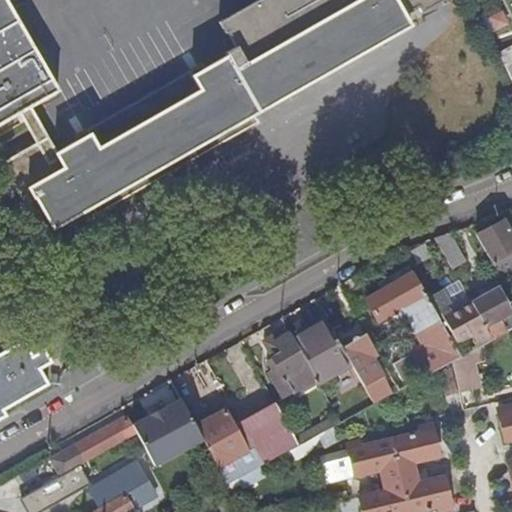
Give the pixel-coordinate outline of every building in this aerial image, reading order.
[(0,0),(0,122),(16,113),(33,144),(0,163),(0,164),(42,234),(90,206),(94,213),(101,210),(96,203),(244,118),(248,126),(255,122),(250,115),(407,25),(402,17),(417,8),(419,13),(441,0),(255,0),(216,22),(222,33),(224,32),(233,47),(222,53),(224,55),(189,75),(187,73),(85,132),(86,134),(54,152),(28,107),(56,92),(55,89),(51,82),(4,0),(3,0),(0,0)] [(96,203),(101,210),(248,126),(244,118),(96,203)] [(486,222),(471,229),(500,279),(511,272),(511,253),(510,250),(511,248),(511,237),(502,219),(489,227),(486,222)] [(448,232),(433,237),(450,269),(464,261),(448,232)] [(410,272),(406,266),(375,284),(378,290),(410,272)] [(449,362),(458,357),(410,272),(378,290),(362,300),(375,322),(400,307),(420,344),(408,351),(423,377),(449,362)] [(482,326),(491,339),(492,339),(506,332),(497,319),(511,311),(497,287),(496,287),(491,290),(469,303),(482,326)] [(469,335),(476,347),(491,339),(482,326),(469,303),(449,314),(443,317),(442,318),(455,342),(469,335)] [(440,312),(443,317),(449,314),(447,309),(440,312)] [(315,380),(347,362),(339,347),(330,330),(323,319),(291,337),(315,380)] [(263,341),(266,347),(271,356),(266,360),(271,369),(266,371),(280,396),(291,391),(293,395),(316,382),(315,380),(291,337),(284,324),(269,332),(270,334),(263,341)] [(354,336),(353,335),(351,336),(350,337),(349,339),(350,341),(339,347),(347,362),(372,405),(391,394),(370,356),(376,353),(364,332),(356,337),(354,336)] [(0,411),(30,394),(22,381),(33,374),(31,372),(35,370),(48,362),(40,350),(28,356),(19,342),(0,353),(0,419),(4,417),(0,411)] [(469,351),(471,358),(479,356),(476,347),(469,351)] [(449,362),(457,394),(478,389),(471,358),(469,351),(458,357),(449,362)] [(22,381),(30,394),(44,385),(35,370),(31,372),(33,374),(22,381)] [(146,415),(130,424),(153,465),(201,439),(195,428),(195,427),(180,399),(179,397),(162,406),(146,415)] [(143,409),(146,415),(162,406),(159,400),(143,409)] [(238,421),(262,464),(312,436),(308,429),(293,437),(273,401),(238,421)] [(205,445),(225,483),(262,464),(238,421),(235,422),(228,409),(195,427),(195,428),(201,439),(205,445)] [(511,409),(497,413),(503,442),(511,439),(511,460),(508,461),(511,477),(511,409)] [(322,421),(326,428),(338,422),(334,414),(322,421)] [(4,509),(7,511),(38,511),(85,486),(75,468),(134,435),(123,416),(49,459),(59,477),(4,509)] [(308,429),(312,436),(326,428),(322,421),(308,429)] [(430,429),(347,448),(353,477),(379,471),(384,490),(358,496),(361,511),(416,511),(448,504),(442,477),(417,483),(412,463),(437,457),(430,429)] [(136,462),(87,490),(96,506),(126,490),(128,493),(93,511),(126,511),(136,506),(134,502),(153,492),(136,462)]
